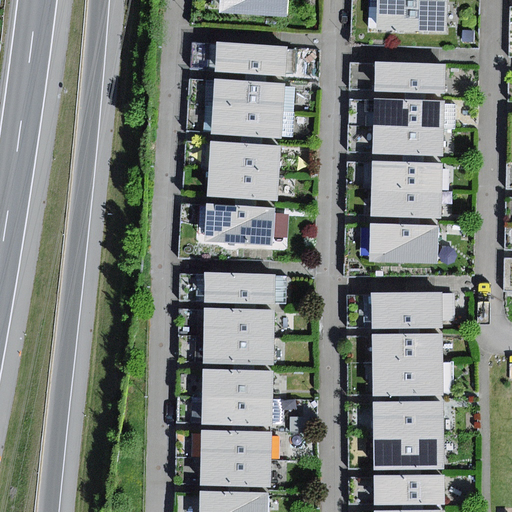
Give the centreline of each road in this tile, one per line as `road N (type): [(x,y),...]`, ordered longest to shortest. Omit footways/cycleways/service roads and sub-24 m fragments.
road 1 (motorway): [(48,511),(98,0)]
road 2 (motorway): [(0,260),(36,0)]
